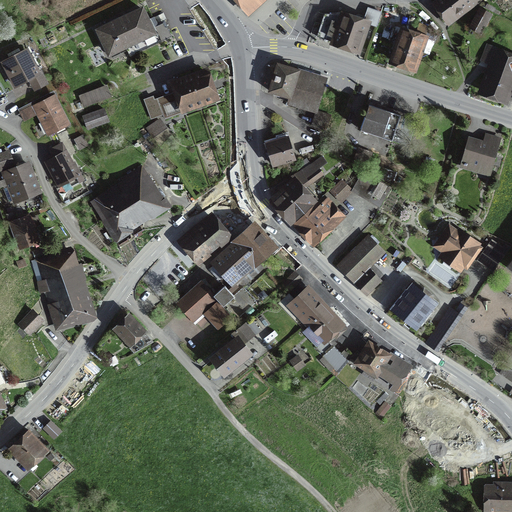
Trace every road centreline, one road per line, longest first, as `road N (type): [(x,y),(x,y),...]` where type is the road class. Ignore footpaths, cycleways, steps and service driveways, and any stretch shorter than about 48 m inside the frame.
road 1 (secondary): [(511,420),(367,314),(275,223),(253,183)]
road 2 (track): [(121,292),(243,434),(328,511)]
road 3 (secondary): [(511,118),(293,47)]
road 4 (unclassified): [(0,439),(60,381),(132,277)]
road 5 (residential): [(132,277),(82,242),(22,138),(0,123)]
road 6 (unclassified): [(132,277),(189,220),(253,183)]
road 7 (secondary): [(253,183),(243,47)]
